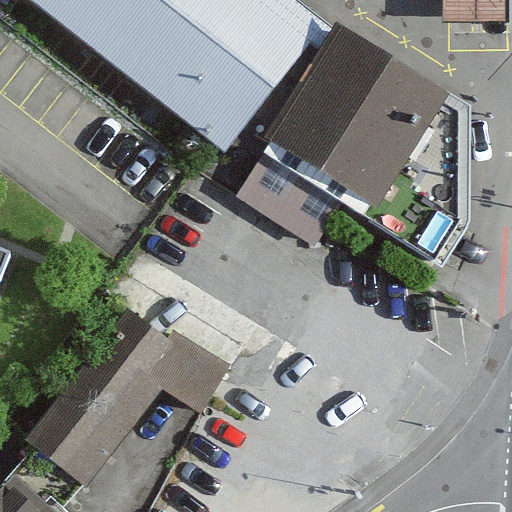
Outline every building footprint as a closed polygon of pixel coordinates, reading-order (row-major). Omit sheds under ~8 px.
[(40,0),(224,144),(326,16),(306,0),(40,0)] [(506,0),(443,0),(444,18),(507,17),(506,0)] [(442,267),(466,228),(467,105),(336,25),(270,132),(273,134),(235,196),(309,241),(333,201),(442,267)] [(0,288),(14,253),(0,247),(0,288)] [(231,367),(134,309),(28,453),(91,497),(162,394),(201,421),(231,367)] [(59,511),(14,471),(0,486),(0,511),(59,511)]
